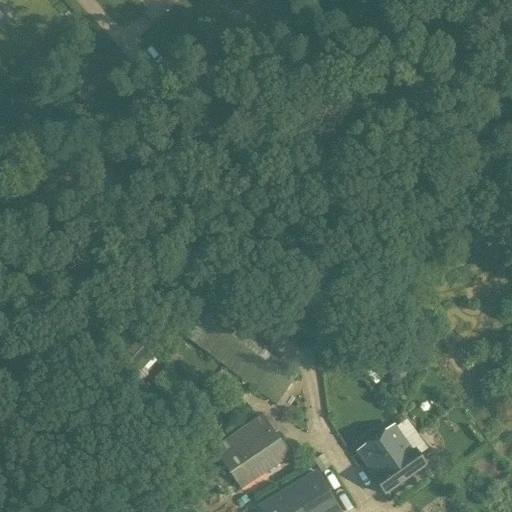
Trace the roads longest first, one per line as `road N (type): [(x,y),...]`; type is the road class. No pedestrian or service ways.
road 1 (track): [(55,189),(151,225),(417,216),(511,265)]
road 2 (track): [(151,225),(288,310),(320,431),(370,511)]
road 3 (track): [(55,189),(168,89)]
road 4 (track): [(168,89),(262,0)]
